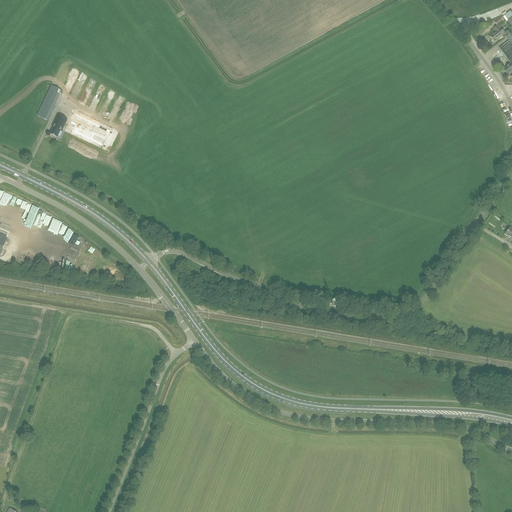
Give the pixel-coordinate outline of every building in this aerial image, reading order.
[(501,17),(495,22),(497,25),(503,21),(501,17)] [(496,31),(491,36),(495,41),(506,33),(499,25),(494,29),(496,31)] [(507,36),(500,40),(503,45),(510,40),(507,36)] [(511,41),(511,43),(510,41),(500,48),(511,63),(504,69),(508,74),(511,71),(511,41)] [(61,60),(41,116),(50,119),(60,93),(56,92),(56,89),(60,91),(61,89),(64,90),(73,65),(61,60)] [(85,98),(91,101),(98,82),(92,80),(85,98)] [(111,89),(102,110),(107,112),(114,97),(115,97),(117,92),(111,89)] [(129,100),(125,110),(130,112),(134,101),(129,100)] [(97,110),(100,104),(94,101),(91,106),(97,110)] [(66,123),(68,125),(69,123),(66,121),(68,119),(58,114),(52,127),(54,127),(51,134),(57,137),(60,130),(62,131),(66,123)]
